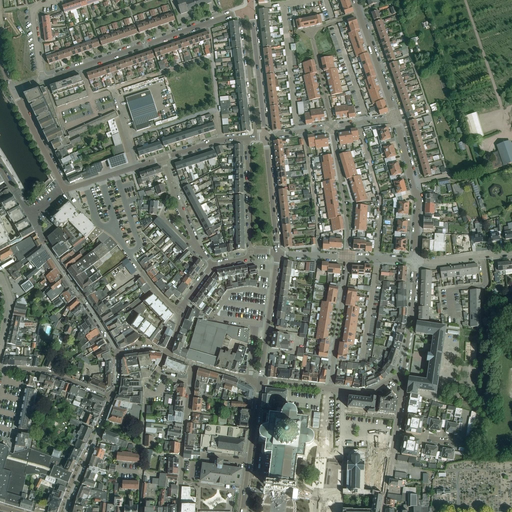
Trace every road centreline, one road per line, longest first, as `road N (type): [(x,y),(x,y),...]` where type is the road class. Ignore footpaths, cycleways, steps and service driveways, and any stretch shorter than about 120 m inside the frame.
road 1 (residential): [(42,79),(240,11)]
road 2 (residential): [(116,353),(29,212)]
road 3 (residential): [(138,511),(145,391),(165,351)]
road 4 (residential): [(178,511),(193,364)]
road 5 (residential): [(358,13),(312,36),(330,125)]
road 6 (residential): [(348,257),(330,125)]
road 7 (residential): [(329,388),(348,257)]
road 8 (tertiary): [(243,511),(259,381)]
road 9 (tertiary): [(259,381),(276,252)]
road 10 (tertiary): [(265,137),(251,8)]
road 11 (residential): [(255,137),(240,11)]
road 12 (residential): [(64,511),(111,394)]
